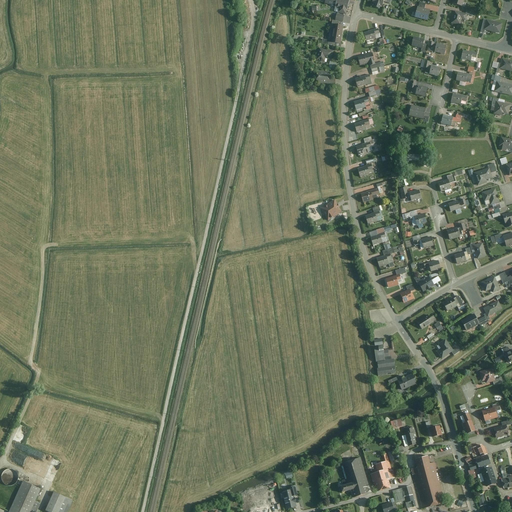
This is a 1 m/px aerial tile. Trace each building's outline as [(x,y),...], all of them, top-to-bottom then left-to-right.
[(322,0),(322,2),(336,6),(334,12),(346,16),(350,0),(348,0),(322,0)] [(388,0),(373,0),(373,4),(375,4),(374,7),(380,9),(381,6),(383,6),(384,3),(387,4),(388,0)] [(430,12),(417,9),(415,18),(429,20),(430,12)] [(466,13),(454,11),(451,24),(461,26),(463,20),(467,21),(468,15),(474,16),(475,12),(467,10),(466,13)] [(502,23),(487,20),(485,31),(501,34),(502,23)] [(333,23),(332,32),(343,34),(345,25),(333,23)] [(383,29),(365,32),(367,40),(385,37),(383,29)] [(332,32),(330,42),(342,44),(343,34),(332,32)] [(425,39),(414,37),(411,48),(423,50),(425,39)] [(445,54),(447,46),(436,43),(435,52),(445,54)] [(335,50),(319,47),(317,61),(325,62),(326,58),(333,60),(335,50)] [(478,52),(463,49),(461,59),(472,61),(473,57),(477,58),(478,52)] [(373,52),(358,56),(361,65),(369,63),(370,65),(376,64),(373,52)] [(511,60),(503,59),(502,64),(493,62),(492,67),(511,71),(511,60)] [(430,61),(422,60),(421,67),(426,68),(425,74),(440,77),(442,68),(429,66),(430,61)] [(330,72),(317,70),(316,81),(329,83),(330,72)] [(473,76),(458,72),(458,75),(456,81),(466,83),(467,79),(472,80),(473,76)] [(370,74),(356,78),(358,87),(372,84),(370,74)] [(501,77),(495,75),(493,81),(497,82),(496,86),(493,85),(492,90),(511,95),(511,85),(500,82),(501,77)] [(418,82),(411,80),(409,87),(412,88),(410,93),(426,98),(428,91),(416,87),(418,82)] [(379,90),(375,91),(374,88),(367,90),(368,97),(380,94),(379,90)] [(449,102),(465,105),(467,96),(451,93),(449,102)] [(370,100),(354,104),(356,112),(372,108),(370,100)] [(511,105),(496,102),(494,114),(504,116),(505,114),(509,115),(511,105)] [(426,108),(411,104),(408,116),(423,119),(422,122),(429,123),(430,117),(424,115),(426,108)] [(454,117),(443,115),(441,124),(452,126),(453,121),(462,123),(463,116),(455,114),(454,117)] [(369,121),(354,125),(356,132),(371,129),(370,126),(374,125),(373,119),(369,120),(369,121)] [(511,138),(502,136),(498,150),(506,152),(507,148),(511,149),(511,138)] [(366,145),(357,147),(359,156),(373,152),(371,144),(374,143),(372,137),(364,139),(366,145)] [(506,158),(500,159),(501,166),(506,164),(509,176),(511,175),(511,162),(508,164),(506,158)] [(494,163),(489,165),(491,173),(497,171),(494,163)] [(372,164),(358,169),(360,177),(374,172),(372,164)] [(489,165),(473,170),(478,186),(488,183),(487,180),(493,178),(491,173),(489,165)] [(449,180),(438,183),(441,191),(452,189),(450,183),(456,182),(454,175),(448,177),(449,180)] [(495,188),(483,192),(481,192),(484,202),(490,200),(491,205),(500,202),(495,188)] [(379,190),(361,195),(364,202),(374,199),(373,196),(380,194),(379,190)] [(419,190),(405,193),(406,199),(411,198),(411,201),(422,198),(419,190)] [(334,200),(320,209),(328,221),(341,212),(334,200)] [(458,200),(448,203),(451,213),(456,211),(457,215),(462,213),(461,211),(467,209),(464,200),(458,202),(458,200)] [(380,211),(366,215),(369,224),(383,219),(380,211)] [(426,217),(415,220),(418,230),(425,228),(423,225),(428,223),(426,217)] [(466,220),(458,222),(460,228),(461,231),(469,229),(466,220)] [(460,228),(448,231),(450,240),(460,238),(459,236),(462,235),(461,231),(460,228)] [(385,233),(371,237),(373,245),(387,242),(385,233)] [(496,242),(495,239),(502,237),(501,234),(490,236),(492,243),(496,242)] [(511,234),(503,238),(507,247),(511,245),(511,234)] [(434,246),(431,237),(421,240),(414,242),(415,246),(420,245),(422,250),(434,246)] [(482,240),(470,244),(471,248),(473,251),(475,250),(478,260),(488,257),(482,240)] [(466,252),(454,255),(457,264),(470,261),(468,255),(473,254),(471,248),(465,249),(466,252)] [(387,255),(377,258),(379,268),(389,265),(389,268),(394,267),(393,262),(389,263),(388,258),(387,255)] [(440,261),(421,265),(422,273),(441,269),(440,261)] [(505,273),(495,278),(497,283),(502,280),(504,284),(509,282),(510,286),(511,284),(511,271),(508,273),(510,276),(507,278),(505,273)] [(400,275),(386,279),(389,289),(399,285),(399,283),(402,282),(400,275)] [(419,276),(415,278),(423,292),(435,286),(430,277),(422,281),(419,276)] [(494,276),(481,283),(486,292),(492,289),(493,293),(500,289),(497,283),(495,278),(494,276)] [(415,298),(412,292),(416,290),(413,284),(404,288),(406,291),(401,294),(405,303),(415,298)] [(453,298),(443,303),(448,313),(456,308),(463,304),(459,296),(454,299),(453,298)] [(499,301),(484,308),(488,317),(503,309),(499,301)] [(430,312),(417,321),(423,329),(436,320),(430,312)] [(475,315),(461,321),(466,331),(479,324),(477,320),(475,315)] [(485,317),(477,320),(479,324),(481,328),(488,324),(485,317)] [(446,339),(438,344),(441,349),(438,352),(442,359),(451,352),(453,355),(462,349),(458,343),(452,347),(446,339)] [(385,348),(375,349),(376,362),(377,362),(386,361),(385,348)] [(386,361),(377,362),(378,376),(396,374),(395,360),(386,361)] [(492,369),(480,372),(483,385),(493,382),(494,385),(500,384),(499,379),(495,380),(492,369)] [(413,374),(398,381),(402,391),(417,384),(413,374)] [(496,408),(483,411),(485,422),(498,419),(496,408)] [(469,413),(463,416),(466,422),(463,423),(467,434),(476,431),(469,413)] [(507,425),(494,428),(497,439),(510,435),(507,425)] [(441,426),(431,428),(433,438),(443,436),(441,426)] [(414,433),(402,436),(405,447),(417,444),(414,433)] [(487,455),(483,445),(472,449),(476,459),(487,455)] [(437,450),(438,456),(449,453),(448,447),(437,450)] [(429,456),(415,459),(417,468),(411,469),(422,509),(445,503),(435,463),(431,463),(429,456)] [(361,458),(342,464),(348,485),(341,487),(343,494),(352,491),(354,498),(367,495),(365,488),(370,487),(361,458)] [(387,461),(375,465),(378,472),(370,474),(374,486),(378,485),(380,491),(391,488),(389,480),(395,478),(393,471),(390,472),(387,461)] [(511,466),(503,467),(503,474),(511,473),(511,466)] [(491,467),(481,471),(481,474),(478,475),(481,484),(484,482),(486,487),(497,484),(491,467)] [(1,480),(2,482),(4,484),(7,486),(10,486),(12,486),(15,484),(17,482),(18,479),(18,476),(17,473),(15,471),(12,470),(9,469),(6,470),(4,472),(2,474),(1,477),(1,480)] [(291,470),(284,472),(286,479),(293,477),(291,470)] [(510,478),(503,479),(504,489),(511,487),(510,478)] [(23,481),(8,511),(35,511),(40,503),(35,501),(41,490),(23,481)] [(297,486),(289,488),(290,491),(283,493),(284,496),(283,497),(286,510),(298,507),(295,497),(300,495),(297,486)] [(411,486),(393,491),(396,504),(405,501),(407,509),(416,507),(411,486)] [(67,511),(73,500),(53,492),(45,511),(47,511),(67,511)] [(484,494),(477,496),(480,507),(488,504),(484,494)] [(393,503),(382,506),(383,511),(393,511),(395,511),(393,503)]
